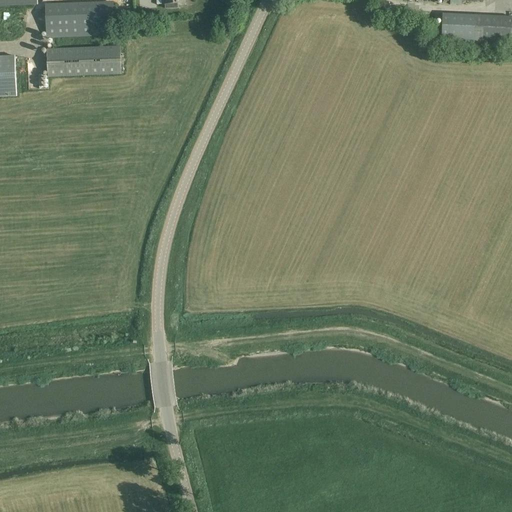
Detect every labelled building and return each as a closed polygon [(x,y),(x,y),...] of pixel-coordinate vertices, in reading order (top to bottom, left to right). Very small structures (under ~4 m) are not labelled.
[(156,0),(157,5),(165,4),(165,9),(178,9),(178,4),(185,4),(184,0),(156,0)] [(116,36),(114,2),(46,5),(48,39),(116,36)] [(511,17),(443,15),(442,47),(511,49),(511,17)] [(121,75),(120,48),(47,51),(48,77),(121,75)] [(16,57),(0,57),(0,97),(17,97),(16,57)]
